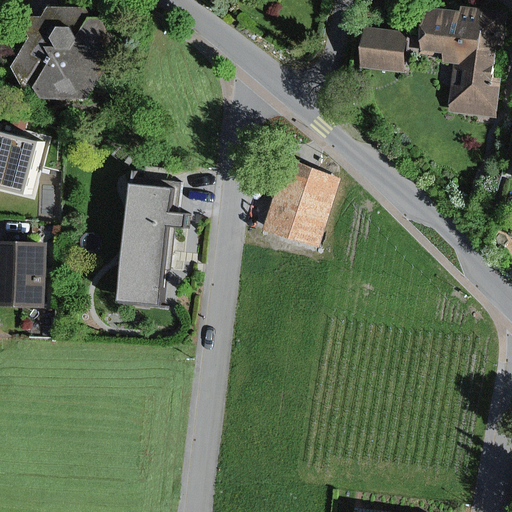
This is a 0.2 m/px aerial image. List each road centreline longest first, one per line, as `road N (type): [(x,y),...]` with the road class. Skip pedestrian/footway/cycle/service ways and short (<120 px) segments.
road 1 (residential): [(253,60),(200,511)]
road 2 (residential): [(297,97),(448,232),(511,301)]
